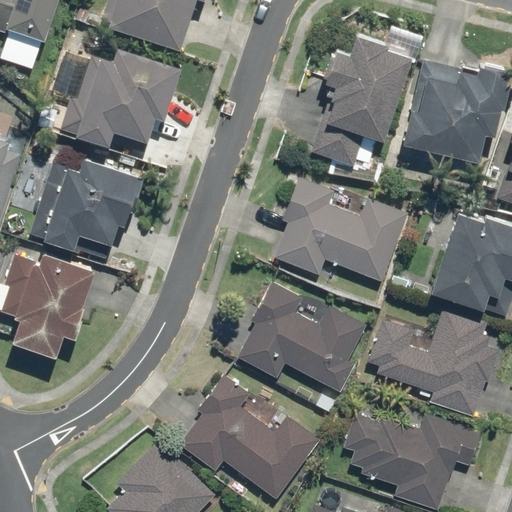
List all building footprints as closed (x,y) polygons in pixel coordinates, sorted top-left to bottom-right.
[(0,0),(0,29),(11,33),(12,28),(43,39),(56,0),(0,0)] [(109,19),(107,24),(179,48),(195,0),(107,0),(102,17),(109,19)] [(380,135),(409,52),(384,43),(385,40),(353,29),(346,49),(333,44),(321,78),(332,81),(310,146),(352,160),(363,129),(380,135)] [(70,95),(60,127),(76,131),(75,134),(108,144),(109,140),(144,150),(154,115),(164,118),(180,65),(116,46),(112,60),(90,53),(77,97),(70,95)] [(408,103),(400,138),(475,157),(482,129),(492,131),(498,104),(500,104),(509,68),(475,60),(473,69),(422,56),(420,61),(426,62),(415,105),(408,103)] [(511,120),(507,135),(511,136),(511,142),(505,163),(506,163),(496,195),(511,199),(511,120)] [(0,214),(23,146),(9,141),(10,137),(0,133),(0,214)] [(79,167),(54,159),(30,231),(43,235),(42,238),(73,248),(74,246),(106,257),(118,222),(123,224),(132,195),(136,196),(143,176),(82,156),(79,167)] [(287,218),(273,253),(317,271),(324,255),(379,278),(407,209),(367,193),(358,213),(327,200),(333,188),(298,173),(280,215),(287,218)] [(455,207),(428,286),(480,304),(486,288),(495,291),(502,271),(511,274),(511,220),(482,211),(480,216),(455,207)] [(76,326),(94,269),(41,252),(39,261),(14,253),(5,282),(0,280),(0,307),(1,308),(1,306),(15,311),(14,316),(18,318),(11,341),(55,355),(62,333),(74,337),(78,326),(76,326)] [(254,320),(236,352),(276,374),(284,359),(339,389),(355,361),(347,357),(366,322),(328,302),(317,321),(293,308),(301,294),(271,278),(249,317),(254,320)] [(378,361),(375,369),(431,388),(428,397),(473,412),(484,378),(487,379),(498,347),(487,343),(490,333),(481,330),(486,318),(442,303),(426,349),(407,342),(412,326),(381,315),(366,357),(378,361)] [(275,495),(319,436),(286,412),(274,428),(239,402),(248,390),(222,370),(196,405),(202,409),(179,441),(214,467),(222,456),(275,495)] [(362,464),(360,470),(396,481),(393,492),(438,506),(449,470),(450,471),(454,458),(468,462),(479,428),(423,410),(419,425),(378,412),(377,417),(353,409),(343,443),(353,447),(349,460),(362,464)] [(196,511),(195,510),(208,497),(212,500),(215,497),(212,493),(214,491),(173,449),(167,455),(153,440),(114,478),(123,487),(96,511),(196,511)] [(412,511),(387,504),(384,511),(365,511),(340,504),(338,509),(312,500),(307,511),(412,511)]
